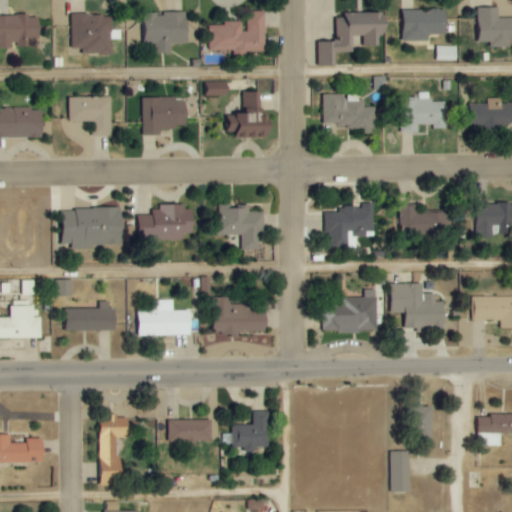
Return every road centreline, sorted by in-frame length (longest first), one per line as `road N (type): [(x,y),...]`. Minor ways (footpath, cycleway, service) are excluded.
road 1 (tertiary): [(511,368),(0,379)]
road 2 (residential): [(0,174),(511,166)]
road 3 (residential): [(299,0),(301,374)]
road 4 (residential): [(81,511),(82,379)]
